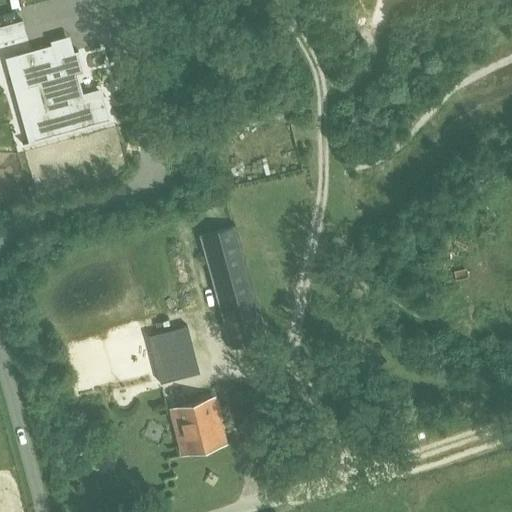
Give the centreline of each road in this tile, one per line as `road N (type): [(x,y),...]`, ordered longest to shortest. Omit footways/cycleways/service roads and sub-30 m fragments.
road 1 (unknown): [(335,475),(297,335),(324,167),(325,100),(288,0)]
road 2 (unknown): [(0,247),(23,225),(128,197),(150,179),(153,152),(115,27)]
road 3 (track): [(265,497),(511,421)]
road 4 (unknown): [(50,511),(0,336)]
